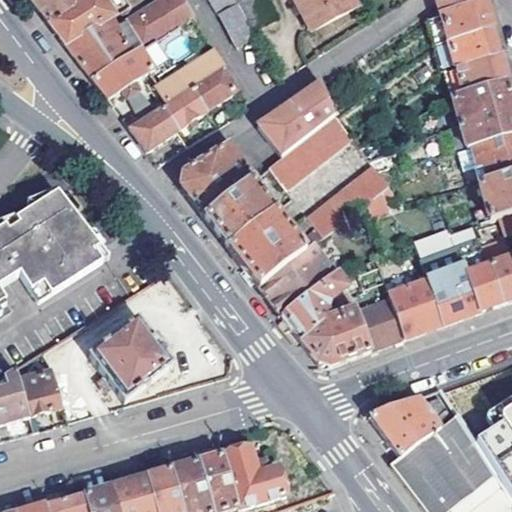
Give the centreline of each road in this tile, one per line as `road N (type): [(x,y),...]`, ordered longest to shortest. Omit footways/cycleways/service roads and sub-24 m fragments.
road 1 (residential): [(425,0),(139,195)]
road 2 (residential): [(288,393),(0,475)]
road 3 (secondary): [(139,195),(288,393)]
road 4 (residential): [(304,411),(511,334)]
road 5 (secondary): [(46,106),(139,195)]
road 6 (secondary): [(304,411),(385,511)]
